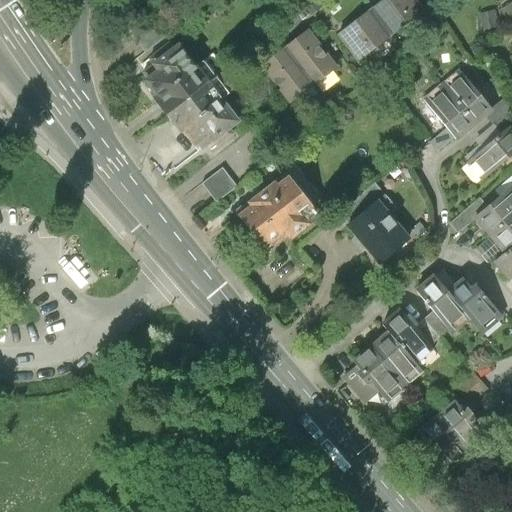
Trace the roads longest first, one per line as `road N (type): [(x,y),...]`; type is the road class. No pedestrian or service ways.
road 1 (primary): [(96,151),(398,511)]
road 2 (primary): [(0,16),(96,151)]
road 3 (primary): [(96,151),(81,76),(81,0)]
